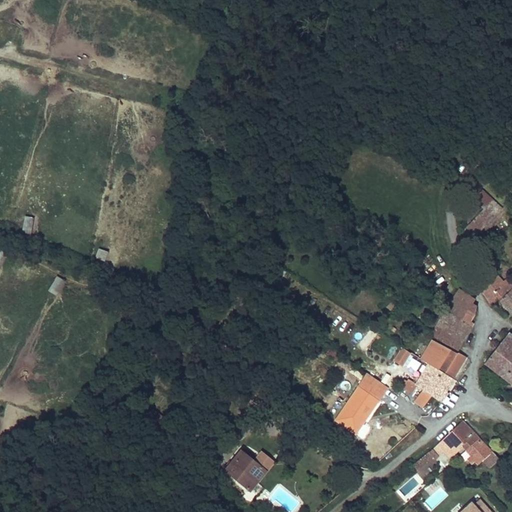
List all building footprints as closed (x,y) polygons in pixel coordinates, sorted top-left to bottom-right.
[(488,173),(479,182),(485,188),(494,179),(488,173)] [(483,209),(464,230),(473,238),(501,209),(482,191),(474,200),(483,209)] [(105,260),(108,253),(100,249),(97,256),(105,260)] [(491,269),(477,277),(482,291),(490,303),(496,298),(499,301),(510,291),(491,269)] [(50,291),(57,295),(65,281),(57,277),(50,291)] [(511,289),(510,291),(499,301),(511,314),(511,289)] [(431,336),(457,351),(470,326),(470,327),(472,323),(469,321),(475,314),(476,307),(472,304),(475,299),(474,299),(460,290),(445,312),(431,336)] [(389,309),(395,314),(399,310),(392,305),(389,309)] [(387,329),(397,334),(399,331),(389,325),(387,329)] [(484,363),(511,384),(511,336),(508,333),(484,363)] [(421,360),(429,364),(453,380),(466,358),(459,353),(457,354),(433,341),(421,360)] [(410,355),(403,350),(394,363),(402,368),(410,355)] [(408,369),(415,372),(419,362),(412,360),(408,369)] [(424,377),(445,390),(453,380),(429,364),(422,376),(424,377)] [(368,374),(335,420),(356,434),(364,422),(360,419),(364,414),(368,416),(388,387),(381,383),(368,374)] [(418,387),(421,389),(423,390),(433,397),(440,403),(448,393),(445,390),(424,377),(418,387)] [(418,387),(409,382),(408,384),(404,389),(403,391),(412,396),(418,387)] [(433,397),(423,390),(414,403),(424,410),(433,397)] [(444,450),(449,456),(462,445),(466,450),(479,440),(461,422),(451,432),(433,449),(424,455),(420,459),(424,464),(433,457),(434,459),(444,450)] [(365,426),(358,439),(364,443),(372,430),(365,426)] [(466,450),(471,456),(469,459),(473,464),(476,461),(478,464),(483,460),(490,468),(498,460),(479,440),(466,450)] [(224,470),(247,489),(254,481),(252,479),(262,468),(255,462),(241,451),(224,470)] [(262,468),(266,471),(273,463),(262,454),(255,462),(262,468)] [(420,459),(413,465),(417,469),(424,464),(420,459)] [(254,481),(247,489),(249,491),(266,471),(262,468),(252,479),(254,481)] [(491,511),(479,499),(475,502),(474,501),(472,503),(471,502),(465,508),(460,502),(449,511),(448,511),(491,511)]
